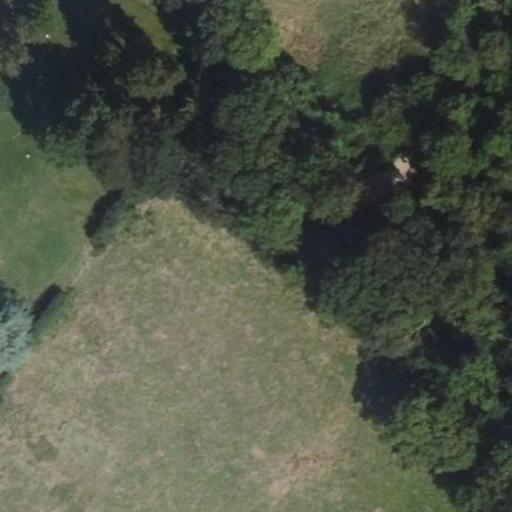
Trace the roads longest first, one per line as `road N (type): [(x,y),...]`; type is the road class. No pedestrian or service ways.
road 1 (track): [(471,400),(349,175)]
road 2 (track): [(173,0),(236,40),(349,175)]
road 3 (track): [(349,175),(431,128),(474,87),(511,72)]
